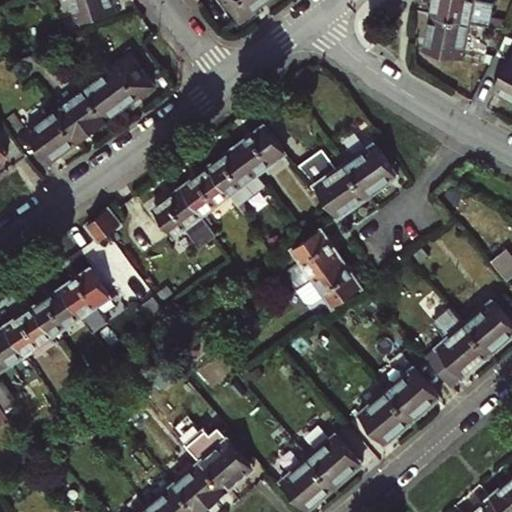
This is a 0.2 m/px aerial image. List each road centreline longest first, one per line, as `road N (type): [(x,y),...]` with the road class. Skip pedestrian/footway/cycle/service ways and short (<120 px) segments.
road 1 (tertiary): [(226,85),(0,242)]
road 2 (residential): [(316,19),(377,76),(511,151)]
road 3 (residential): [(344,511),(511,369)]
road 4 (unknown): [(466,129),(419,206),(366,235)]
